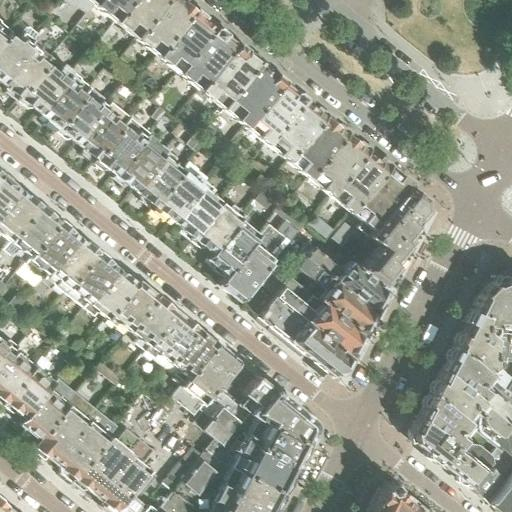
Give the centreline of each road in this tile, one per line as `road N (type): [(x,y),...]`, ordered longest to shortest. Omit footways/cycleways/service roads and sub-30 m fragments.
road 1 (residential): [(357,429),(0,140)]
road 2 (residential): [(225,0),(478,201)]
road 3 (residential): [(478,201),(357,429)]
road 4 (residential): [(502,153),(334,17)]
road 5 (residential): [(458,511),(357,429)]
